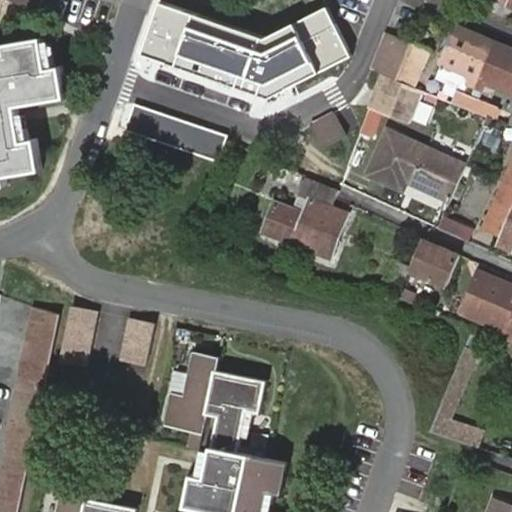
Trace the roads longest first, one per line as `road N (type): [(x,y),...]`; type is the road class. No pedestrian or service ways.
road 1 (residential): [(44,233),(57,260),(79,278),(337,332),(366,348),(388,374),(402,430),(373,511)]
road 2 (residential): [(44,233),(67,200),(140,0)]
road 3 (residential): [(511,266),(339,188)]
